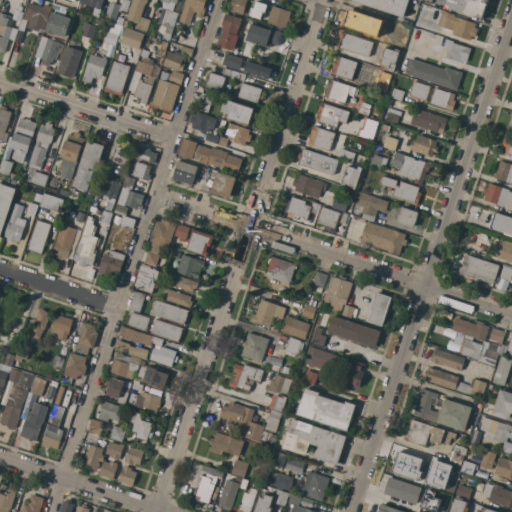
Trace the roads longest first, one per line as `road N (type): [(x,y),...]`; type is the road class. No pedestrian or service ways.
road 1 (residential): [(321,0),(154,511)]
road 2 (residential): [(216,0),(49,511)]
road 3 (residential): [(511,20),(351,511)]
road 4 (residential): [(511,312),(153,196)]
road 5 (residential): [(172,138),(0,80)]
road 6 (residential): [(161,511),(0,460)]
road 7 (residential): [(115,306),(0,270)]
